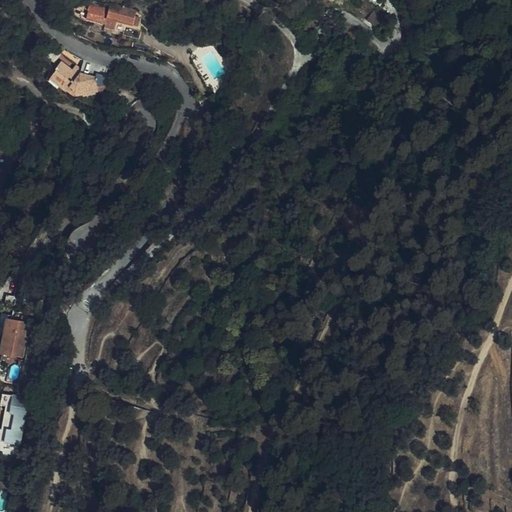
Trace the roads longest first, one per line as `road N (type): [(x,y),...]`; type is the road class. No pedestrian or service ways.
road 1 (residential): [(187,99),(159,160),(93,254),(81,259),(74,242),(117,191),(148,119),(137,121),(102,185),(48,250),(39,246)]
road 2 (track): [(263,466),(337,297),(353,235),(455,55),(470,0)]
road 3 (residential): [(90,302),(168,211),(194,116),(187,99)]
road 4 (track): [(511,284),(458,430),(454,511)]
road 5 (residential): [(187,99),(177,78),(153,66),(88,54),(69,42),(33,0)]
